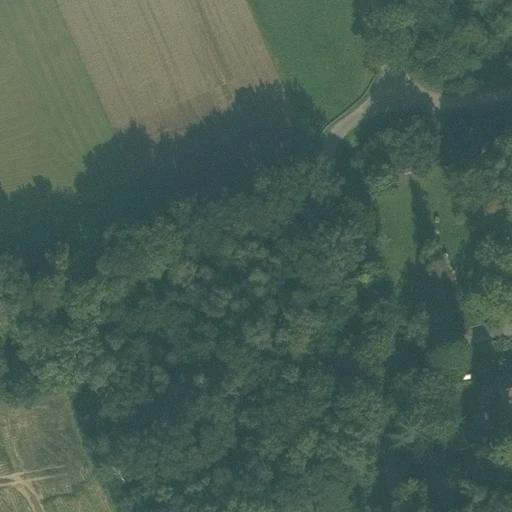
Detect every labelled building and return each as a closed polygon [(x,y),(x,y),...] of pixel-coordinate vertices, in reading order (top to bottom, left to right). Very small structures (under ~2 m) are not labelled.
[(511,176),(511,168),(507,158),(495,164),(504,181),(511,176)] [(445,255),(429,259),(434,277),(437,277),(451,273),(445,255)] [(511,296),(511,271),(502,275),(509,298),(511,296)] [(454,273),(437,277),(442,296),(458,292),(454,273)] [(401,371),(407,393),(434,385),(428,364),(401,371)] [(501,426),(510,424),(511,423),(511,381),(497,385),(503,410),(498,411),(501,426)] [(461,431),(436,435),(439,455),(467,451),(465,443),(463,443),(461,431)]
